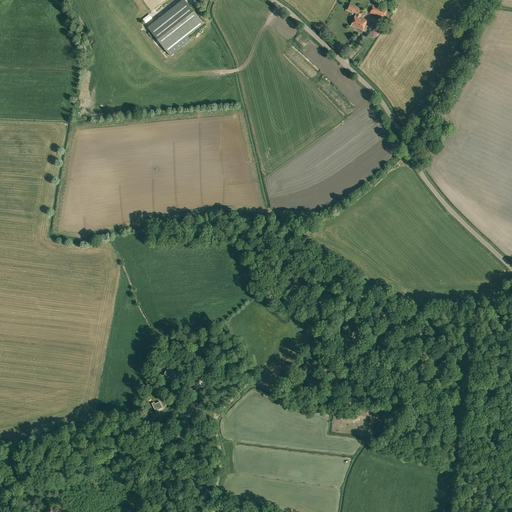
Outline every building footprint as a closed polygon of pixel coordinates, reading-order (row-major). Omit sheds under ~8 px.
[(182,1),(147,28),(167,52),(203,24),(187,3),(185,5),(182,1)] [(356,14),(351,26),(363,30),(367,21),(359,17),(360,13),(357,12),(359,9),(349,5),(347,10),(356,14)] [(384,18),(387,10),(373,5),(370,13),(384,18)] [(378,31),(381,26),(373,23),(370,28),(378,31)] [(262,283),(268,283),(268,273),(262,273),(262,274),(260,275),(260,281),(262,281),(262,283)] [(302,293),(305,288),(307,284),(304,283),(302,287),(301,287),(300,289),(291,285),(287,292),(297,296),(299,292),(302,293)] [(323,310),(329,306),(324,297),(317,301),(323,310)] [(414,337),(422,335),(418,325),(411,328),(414,337)] [(354,331),(353,333),(355,334),(353,339),(360,342),(363,334),(354,331)] [(328,346),(330,336),(323,334),(320,344),(328,346)] [(387,346),(387,343),(377,344),(378,351),(386,351),(386,346),(387,346)] [(199,348),(197,345),(195,345),(189,349),(193,356),(198,354),(199,356),(201,354),(197,349),(199,348)] [(307,375),(313,367),(307,363),(301,370),(307,375)] [(411,378),(417,372),(410,366),(404,371),(411,378)] [(176,375),(177,371),(166,367),(163,376),(173,379),(175,375),(176,375)] [(328,388),(334,390),(336,383),(338,384),(339,381),(332,378),(328,388)] [(196,390),(204,386),(201,379),(193,383),(196,390)] [(157,413),(164,409),(159,402),(155,404),(154,402),(152,404),(157,413)] [(191,419),(192,417),(191,416),(193,411),(187,407),(183,415),(191,419)] [(19,469),(21,467),(19,464),(19,465),(15,462),(18,459),(15,455),(12,458),(14,460),(12,462),(12,463),(8,466),(14,472),(18,469),(19,469)]
